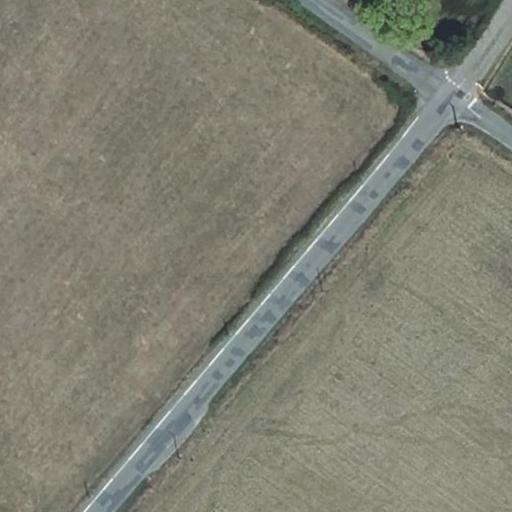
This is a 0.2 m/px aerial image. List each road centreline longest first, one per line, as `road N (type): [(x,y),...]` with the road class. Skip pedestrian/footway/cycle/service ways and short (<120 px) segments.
road 1 (unclassified): [(94,511),(447,99)]
road 2 (unclassified): [(305,0),(447,99)]
